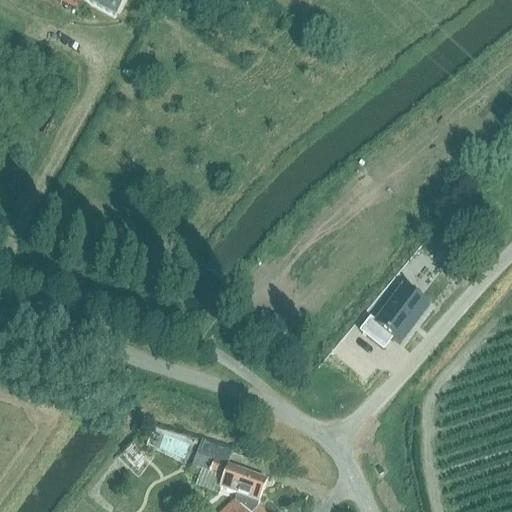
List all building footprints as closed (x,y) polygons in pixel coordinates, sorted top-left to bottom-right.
[(47,0),(74,15),(81,1),(113,20),(124,0),(47,0)] [(372,323),(362,336),(385,354),(394,342),(402,349),(432,311),(405,290),(377,327),(372,323)] [(227,469),(229,463),(215,458),(214,462),(196,456),(191,468),(222,480),(218,491),(236,497),(258,505),(266,483),(227,469)] [(257,509),(258,505),(236,497),(234,503),(223,511),(260,511),(257,509)] [(112,502),(103,511),(118,511),(121,509),(112,502)]
